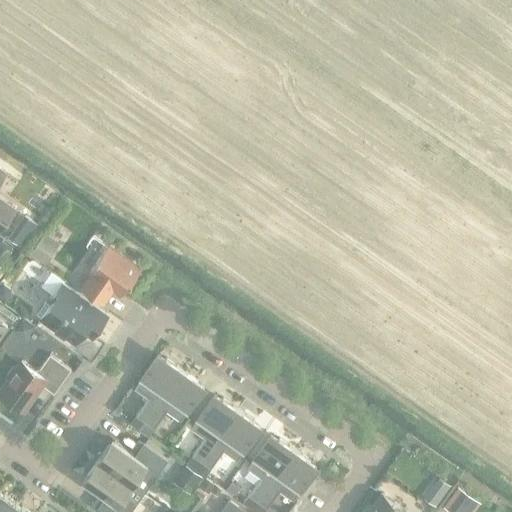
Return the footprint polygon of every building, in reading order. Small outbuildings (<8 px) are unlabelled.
[(0,228),(1,230),(16,208),(0,197),(0,180),(6,173),(7,172),(0,167),(0,228)] [(17,226),(10,236),(22,245),(30,234),(17,226)] [(0,239),(0,261),(0,262),(11,246),(0,239)] [(34,241),(26,253),(44,266),(52,254),(34,241)] [(82,289),(103,303),(114,289),(123,295),(141,269),(108,246),(90,272),(92,274),(82,289)] [(45,300),(36,312),(42,316),(40,319),(74,344),(90,321),(99,327),(108,315),(63,283),(50,273),(41,287),(54,296),(51,300),(53,301),(51,304),(45,300)] [(0,286),(0,295),(6,299),(11,292),(10,287),(3,282),(0,286)] [(22,319),(14,330),(25,337),(32,326),(22,319)] [(130,422),(139,428),(182,367),(166,356),(165,358),(158,353),(135,386),(148,396),(130,422)] [(8,380),(0,390),(0,393),(23,411),(42,384),(54,393),(71,369),(50,354),(40,368),(34,369),(22,360),(17,368),(13,367),(7,376),(8,380)] [(182,367),(139,428),(149,435),(155,426),(167,409),(181,418),(204,386),(197,381),(198,379),(182,367)] [(186,462),(195,468),(239,407),(223,396),(221,398),(214,393),(191,425),(205,435),(192,453),(186,462)] [(239,407),(195,468),(203,474),(205,475),(211,466),(223,449),(237,458),(260,425),(253,420),(254,418),(239,407)] [(242,501),(252,508),(295,447),(279,436),(278,438),(270,433),(247,466),(261,475),(249,493),(242,501)] [(112,438),(98,457),(133,482),(144,491),(152,480),(168,458),(143,440),(134,453),(112,438)] [(295,447),(252,508),(257,511),(262,511),(267,506),(280,488),(293,498),(317,466),(309,460),(311,458),(295,447)] [(98,458),(83,478),(105,494),(96,507),(103,511),(129,511),(137,501),(144,491),(133,483),(98,458)] [(186,462),(180,471),(197,483),(203,474),(195,468),(186,462)] [(205,475),(198,484),(207,491),(209,488),(216,493),(221,486),(205,475)] [(432,486),(443,493),(449,484),(439,476),(432,486)] [(230,481),(225,489),(233,495),(239,487),(230,481)] [(456,487),(442,506),(450,511),(470,511),(477,502),(456,487)] [(0,511),(7,511),(15,502),(16,501),(0,489),(0,511)] [(405,511),(407,509),(382,491),(367,511),(405,511)] [(252,511),(231,496),(219,511),(252,511)] [(32,511),(16,501),(15,502),(7,511),(32,511)]
